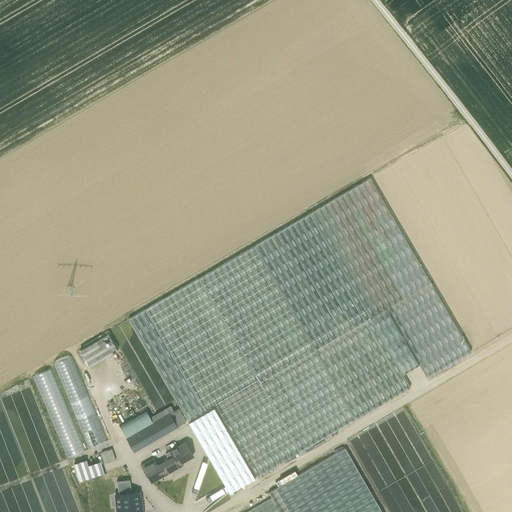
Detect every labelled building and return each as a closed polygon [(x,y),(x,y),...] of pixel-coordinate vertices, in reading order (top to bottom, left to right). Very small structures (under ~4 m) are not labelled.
[(200,432),(233,494),(471,353),(370,179),(134,319),(200,432)] [(106,332),(76,348),(85,365),(115,350),(106,332)] [(37,381),(70,459),(112,441),(76,356),(55,365),(58,372),(37,381)] [(32,387),(0,397),(0,461),(4,474),(0,475),(0,482),(58,463),(32,387)] [(125,427),(138,450),(189,422),(183,411),(176,414),(172,409),(156,418),(152,412),(125,427)] [(169,461),(174,470),(183,465),(182,463),(193,456),(186,443),(166,454),(169,461)] [(111,448),(100,451),(103,462),(114,460),(111,448)] [(242,511),(383,511),(350,450),(242,511)] [(182,511),(180,481),(130,486),(122,462),(100,471),(97,458),(79,464),(91,511),(182,511)] [(151,483),(174,470),(169,461),(158,467),(154,460),(151,460),(141,466),(151,483)] [(245,502),(231,508),(233,511),(236,511),(247,507),(245,502)]
